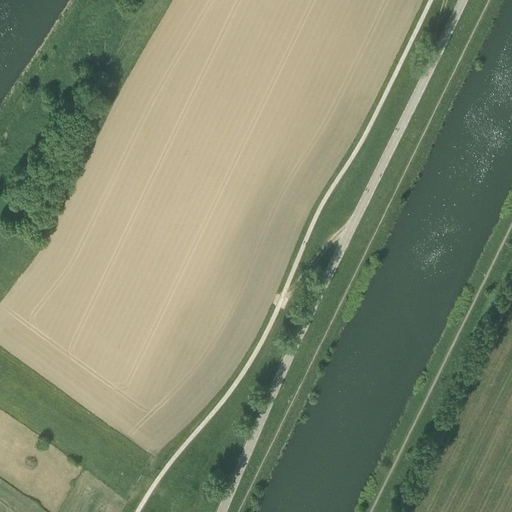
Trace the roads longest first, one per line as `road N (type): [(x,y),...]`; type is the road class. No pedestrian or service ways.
road 1 (tertiary): [(220,511),(463,0)]
road 2 (track): [(511,312),(414,511)]
